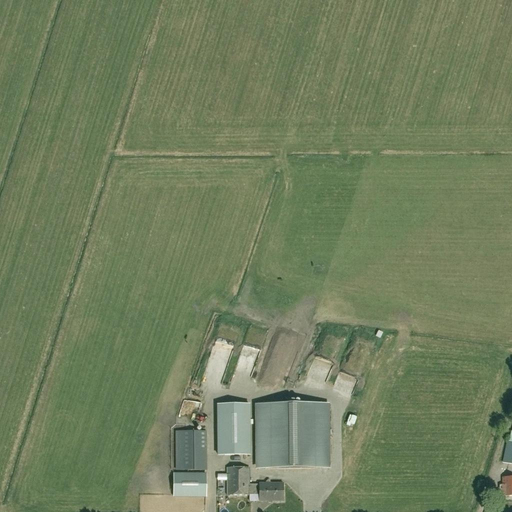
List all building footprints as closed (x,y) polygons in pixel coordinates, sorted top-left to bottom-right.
[(326,386),(344,343),(329,337),(311,379),(326,386)] [(256,362),(260,344),(249,342),(247,349),(244,348),(242,357),(245,358),(245,359),(256,362)] [(250,455),(249,405),(217,406),(218,456),(250,455)] [(257,405),(258,470),(327,469),(327,405),(257,405)] [(206,471),(206,432),(176,432),(176,471),(206,471)] [(511,442),(508,442),(507,442),(503,463),(511,464),(511,442)] [(249,495),(249,485),(249,469),(227,469),(227,496),(249,496),(249,495)] [(174,474),(174,497),(206,497),(206,474),(174,474)] [(500,485),(499,497),(511,496),(511,478),(503,478),(502,485),(500,485)] [(249,495),(259,495),(259,502),(283,502),(283,484),(259,484),(259,485),(249,485),(249,495)]
